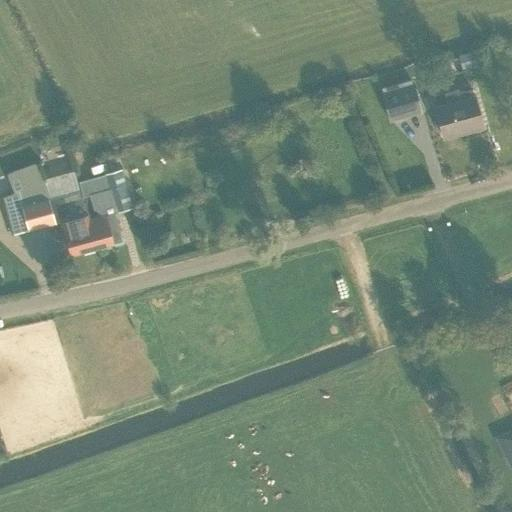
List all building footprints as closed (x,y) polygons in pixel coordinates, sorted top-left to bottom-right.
[(473,54),(462,57),(465,68),(476,66),(473,54)] [(412,80),(380,89),(390,122),(421,113),(412,80)] [(474,99),(472,92),(459,95),(458,92),(445,96),(448,107),(435,111),(444,140),(483,129),(474,99)] [(84,203),(97,248),(122,241),(114,212),(132,207),(121,170),(103,175),(104,176),(79,183),(83,197),(90,195),(94,209),(97,209),(99,217),(89,219),(84,203)] [(80,253),(97,248),(84,203),(83,203),(79,191),(22,206),(28,230),(61,221),(70,253),(80,251),(80,253)]
